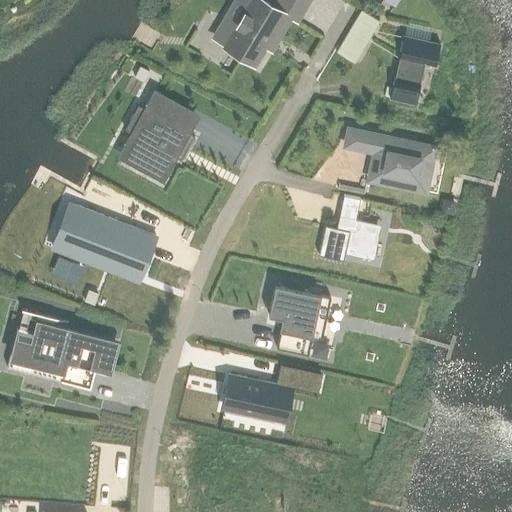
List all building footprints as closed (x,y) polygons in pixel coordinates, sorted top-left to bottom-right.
[(237,27),(225,48),(253,65),(264,46),(270,50),(279,36),(272,32),(284,13),(261,0),(252,0),(249,6),(239,0),(237,0),(225,20),(237,27)] [(361,10),(349,31),(366,42),(379,21),(361,10)] [(403,36),(390,98),(416,104),(424,63),(435,66),(440,44),(428,41),(405,36),(403,36)] [(149,72),(140,66),(134,77),(143,82),(149,72)] [(162,98),(156,110),(171,118),(178,107),(162,98)] [(137,105),(124,129),(130,133),(140,138),(130,158),(165,177),(176,158),(181,160),(194,136),(190,133),(143,108),(137,105)] [(349,130),(346,146),(362,149),(365,133),(349,130)] [(379,136),(369,180),(390,185),(393,172),(428,179),(434,149),(379,136)] [(343,202),(342,206),(357,210),(358,206),(360,200),(344,196),(343,202)] [(71,202),(54,244),(136,277),(153,235),(71,202)] [(325,225),(318,256),(343,261),(345,251),(371,257),(378,229),(361,226),(362,222),(352,219),(346,218),(344,229),(337,227),(325,225)] [(275,286),(268,316),(283,319),(276,349),(308,356),(312,338),(321,340),(330,298),(275,286)] [(98,294),(88,290),(83,303),(93,307),(98,294)] [(17,329),(7,367),(90,389),(95,369),(111,373),(120,341),(67,327),(69,321),(37,313),(32,332),(17,329)] [(280,365),(277,383),(317,391),(321,374),(280,365)] [(231,378),(225,409),(272,419),(278,388),(231,378)] [(232,496),(231,500),(240,502),(267,507),(268,502),(294,507),(298,490),(305,491),(306,484),(309,470),(281,465),(284,451),(270,448),(268,462),(251,458),(248,472),(242,471),(239,485),(235,484),(234,488),(233,488),(233,489),(231,495),(232,496)]
